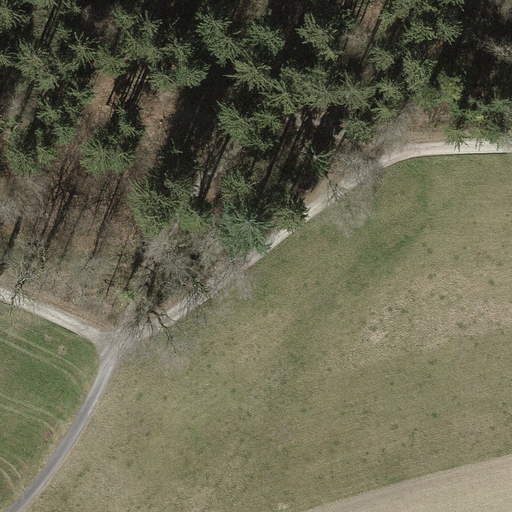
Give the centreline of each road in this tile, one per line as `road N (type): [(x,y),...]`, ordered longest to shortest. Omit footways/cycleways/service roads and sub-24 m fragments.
road 1 (track): [(511,142),(396,145),(171,337),(143,346),(116,342)]
road 2 (track): [(309,0),(273,103),(176,209)]
road 3 (track): [(211,54),(273,103),(329,132),(396,145)]
road 4 (track): [(116,342),(73,436),(13,511)]
road 5 (track): [(176,209),(211,54)]
road 6 (track): [(176,209),(116,342)]
road 7 (track): [(116,342),(0,284)]
